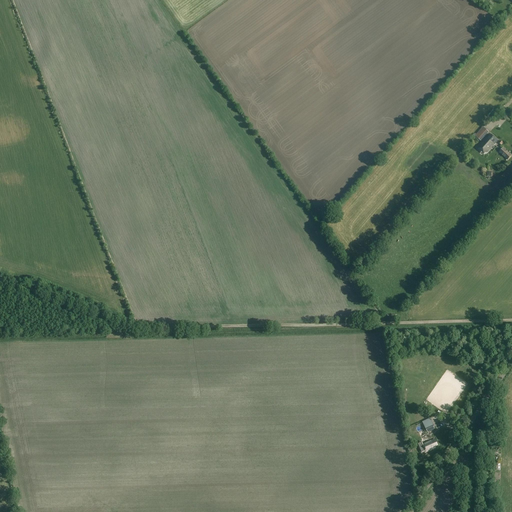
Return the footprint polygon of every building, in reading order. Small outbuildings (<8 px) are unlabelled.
[(481,141),(489,132),(483,127),(475,136),(481,141)] [(484,140),(477,148),(481,151),(483,149),(486,151),(493,144),(494,145),(498,141),(491,135),(487,139),(485,141),(484,140)] [(507,160),(511,155),(503,148),(499,152),(507,160)] [(430,419),(423,422),(427,432),(435,429),(430,419)] [(426,452),(434,448),(435,448),(435,447),(438,445),(435,439),(423,445),(426,452)]
